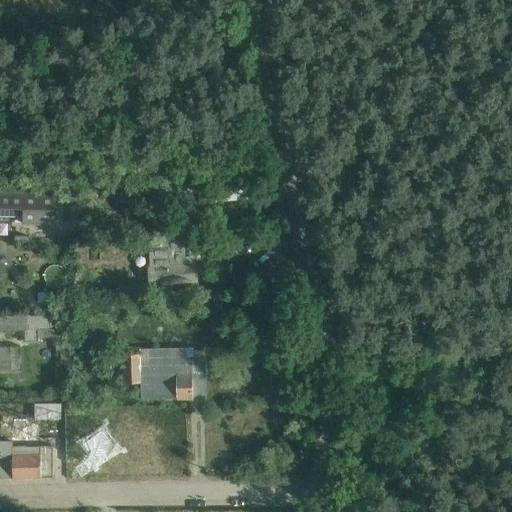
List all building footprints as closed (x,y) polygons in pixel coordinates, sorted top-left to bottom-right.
[(23,224),(57,225),(58,193),(0,192),(0,216),(23,217),(23,224)] [(30,235),(15,235),(15,245),(30,245),(30,235)] [(226,253),(226,240),(149,242),(149,267),(148,267),(148,285),(198,283),(198,262),(201,262),(201,254),(226,253)] [(79,281),(57,281),(57,293),(72,292),(72,295),(96,294),(96,293),(96,288),(79,288),(79,281)] [(0,331),(25,331),(52,329),(51,315),(0,316),(0,331)] [(52,329),(25,331),(25,343),(39,342),(39,338),(55,338),(54,329),(52,329)] [(70,343),(61,344),(62,361),(71,360),(70,343)] [(24,347),(0,347),(0,377),(6,377),(6,371),(21,371),(21,353),(24,353),(24,347)] [(205,399),(205,375),(213,374),(213,360),(206,360),(205,351),(192,352),(192,347),(140,348),(140,354),(109,355),(111,385),(140,384),(141,401),(205,399)] [(1,386),(1,402),(11,402),(11,386),(1,386)] [(61,403),(34,404),(34,420),(62,420),(61,403)] [(0,478),(53,477),(53,446),(13,447),(13,441),(0,441),(0,478)]
